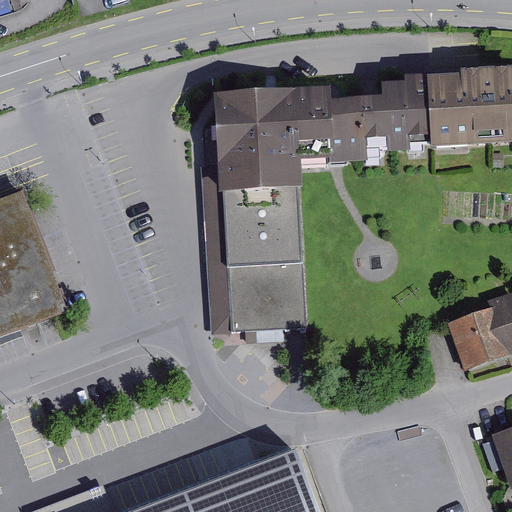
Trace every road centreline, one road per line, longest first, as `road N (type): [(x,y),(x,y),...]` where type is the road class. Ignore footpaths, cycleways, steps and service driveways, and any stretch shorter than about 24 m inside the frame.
road 1 (residential): [(0,383),(125,335),(161,330),(186,342),(234,410),(287,425),(511,386)]
road 2 (secondary): [(0,76),(166,28),(354,0)]
